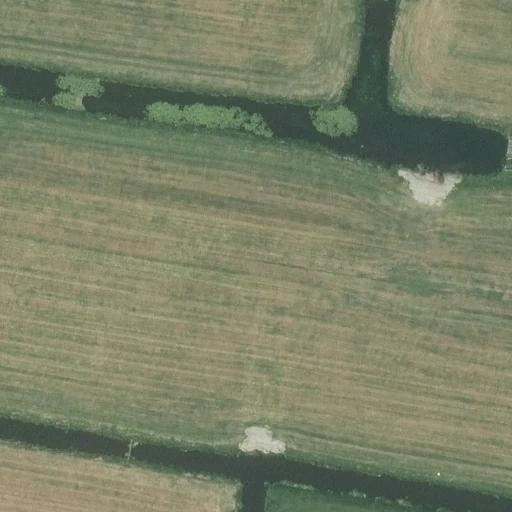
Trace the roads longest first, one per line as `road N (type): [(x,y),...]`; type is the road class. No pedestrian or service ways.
road 1 (track): [(0,30),(295,68),(315,0)]
road 2 (track): [(511,121),(462,0)]
